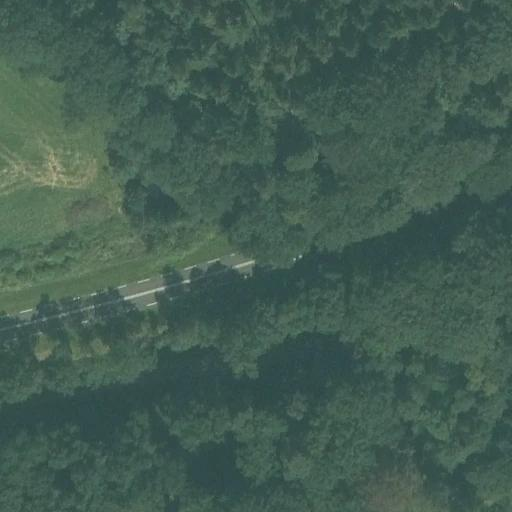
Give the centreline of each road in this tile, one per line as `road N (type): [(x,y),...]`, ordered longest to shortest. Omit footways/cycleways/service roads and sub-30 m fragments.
road 1 (secondary): [(0,329),(233,268),(511,169)]
road 2 (unclassified): [(0,398),(352,339),(511,297)]
